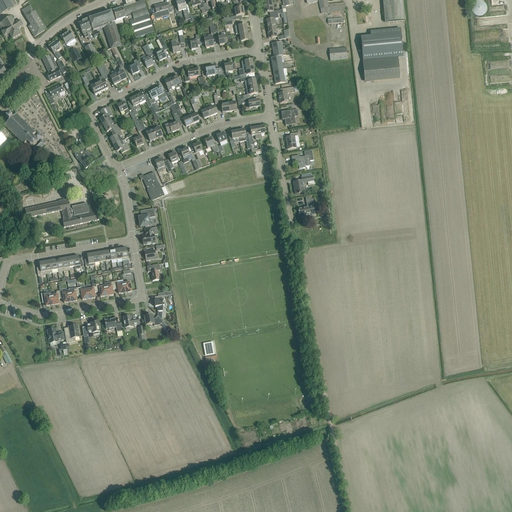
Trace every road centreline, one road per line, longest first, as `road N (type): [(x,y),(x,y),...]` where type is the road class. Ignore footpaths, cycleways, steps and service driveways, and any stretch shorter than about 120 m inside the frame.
road 1 (residential): [(115,168),(90,119),(93,107),(181,63),(259,49)]
road 2 (unclassified): [(334,437),(292,227)]
road 3 (residential): [(0,304),(42,316),(136,300),(142,291),(133,240)]
road 4 (residential): [(115,168),(220,124),(270,116)]
road 5 (residential): [(0,287),(8,261),(133,240)]
